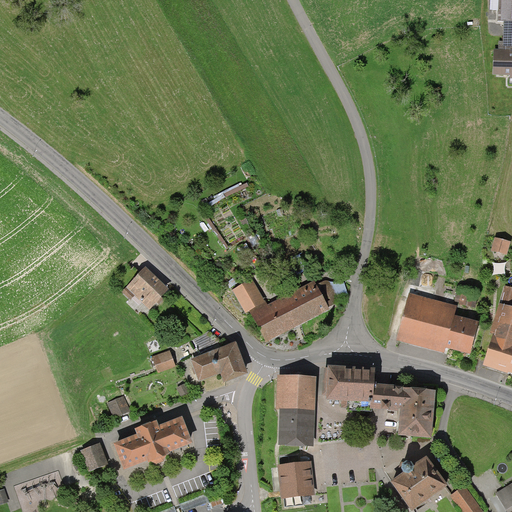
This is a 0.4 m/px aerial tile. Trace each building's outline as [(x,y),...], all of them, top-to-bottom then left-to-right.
[(511,0),(497,0),(495,74),(511,74),(511,0)] [(511,242),(496,238),(493,252),(508,255),(511,242)] [(496,265),(495,275),(505,276),(507,266),(496,265)] [(170,290),(145,268),(126,289),(151,311),(170,290)] [(252,281),(234,291),(263,345),(329,309),(315,280),(265,306),(252,281)] [(479,293),(460,289),(457,305),(476,309),(479,293)] [(480,319),(410,300),(399,338),(469,358),(480,319)] [(511,309),(500,306),(482,369),(511,377),(511,309)] [(236,343),(191,360),(199,382),(221,374),(225,383),(248,375),(236,343)] [(170,352),(152,358),(158,374),(176,367),(170,352)] [(376,369),(328,366),(327,382),(326,401),(370,404),(370,410),(396,411),(400,412),(399,436),(433,439),(436,392),(419,391),(413,390),(413,386),(375,384),(376,369)] [(315,377),(281,376),(278,446),(312,448),(315,377)] [(186,384),(178,388),(182,397),(191,393),(186,384)] [(126,396),(106,402),(111,417),(131,411),(126,396)] [(134,436),(112,445),(122,471),(144,463),(152,465),(163,461),(165,455),(190,446),(180,418),(158,427),(155,421),(132,431),(134,436)] [(100,443),(80,451),(89,472),(108,465),(100,443)] [(448,487),(427,458),(414,466),(412,463),(407,463),(403,466),(402,471),(404,474),(392,483),(413,511),(448,487)] [(310,461),(278,463),(281,499),(312,496),(310,461)] [(511,484),(497,493),(508,511),(511,510),(511,484)] [(482,511),(464,487),(450,497),(461,511),(482,511)] [(4,489),(0,490),(0,505),(8,501),(4,489)]
